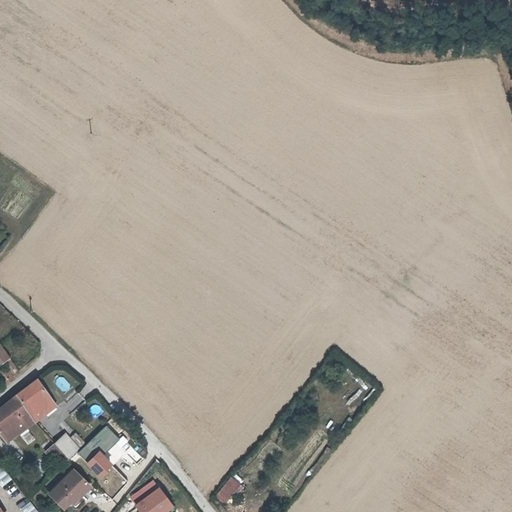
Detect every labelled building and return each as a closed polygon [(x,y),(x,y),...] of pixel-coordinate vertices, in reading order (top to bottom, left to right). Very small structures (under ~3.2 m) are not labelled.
[(0,343),(0,363),(10,357),(0,343)] [(0,377),(6,385),(15,377),(14,376),(7,367),(2,371),(0,373),(0,377)] [(38,379),(0,410),(0,432),(3,437),(15,429),(13,427),(23,419),(29,428),(36,422),(32,416),(54,399),(38,379)] [(32,416),(36,422),(58,405),(54,399),(32,416)] [(13,427),(15,429),(3,437),(7,442),(19,435),(29,428),(23,419),(13,427)] [(27,445),(35,440),(28,430),(20,435),(27,445)] [(69,461),(79,452),(66,435),(55,446),(65,457),(69,461)] [(65,457),(55,446),(47,453),(57,465),(65,457)] [(69,461),(65,457),(57,465),(62,469),(69,461)] [(50,493),(63,508),(70,502),(76,508),(79,505),(77,503),(84,496),(82,494),(91,487),(74,469),(50,493)] [(236,484),(227,476),(211,495),(220,503),(236,484)] [(137,494),(142,501),(160,489),(155,482),(137,494)] [(142,501),(137,505),(141,511),(170,511),(174,510),(160,489),(142,501)]
